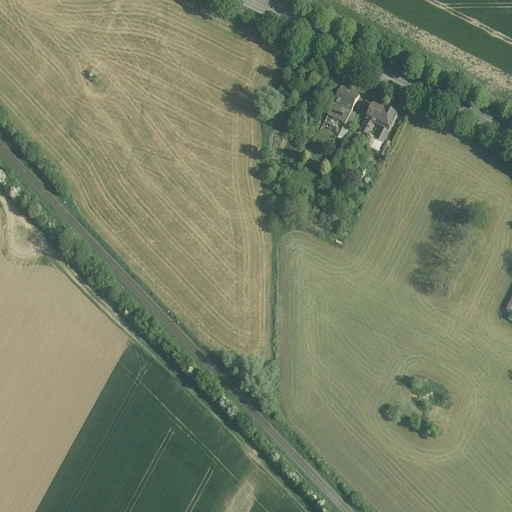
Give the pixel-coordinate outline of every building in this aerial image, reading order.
[(327,82),(315,76),(308,91),(309,92),(318,96),(320,97),(327,82)] [(359,98),(342,89),(335,105),(351,113),(359,98)] [(318,96),(309,92),(303,105),(311,109),(311,110),(313,111),(311,114),(317,117),(321,108),(314,105),(318,96)] [(351,113),(335,105),(328,118),(345,126),(351,113)] [(385,112),(373,106),(366,121),(375,126),(378,127),(385,112)] [(397,118),(385,112),(378,127),(380,128),(389,133),(397,118)] [(358,117),(351,113),(345,126),(352,130),(358,117)] [(375,126),(366,121),(359,133),(368,138),(375,126)] [(389,133),(380,128),(374,141),(383,145),(389,133)] [(351,132),(345,143),(350,146),(352,147),(356,140),(358,135),(351,132)] [(368,138),(359,133),(358,135),(356,140),(365,144),(368,138)] [(393,145),(388,142),(383,153),(388,155),(393,145)] [(283,205),(276,202),(273,209),(280,213),(283,205)] [(311,222),(306,220),(305,223),(303,227),(308,229),(311,222)]
